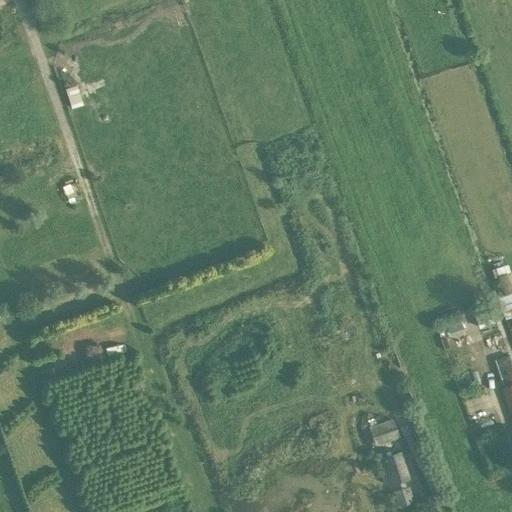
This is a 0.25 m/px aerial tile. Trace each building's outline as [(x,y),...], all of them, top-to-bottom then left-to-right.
[(504,385),(511,381),(511,363),(507,353),(493,359),(504,385)] [(511,386),(502,390),(511,419),(511,386)] [(391,417),(369,425),(374,439),(396,431),(391,417)] [(401,452),(383,458),(392,483),(409,478),(401,452)] [(407,487),(394,491),(398,506),(411,502),(407,487)]
